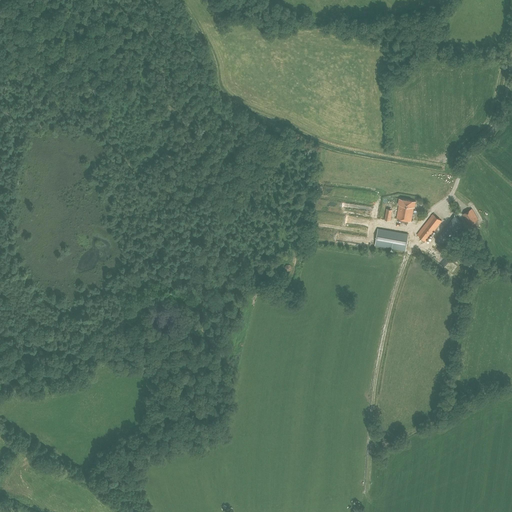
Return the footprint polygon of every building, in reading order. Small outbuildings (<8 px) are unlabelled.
[(414,207),(416,201),(399,198),(398,205),(399,205),(397,219),(411,221),(414,207)] [(391,221),(392,209),(386,209),(384,220),(391,221)] [(469,225),(478,219),(472,209),(463,214),(469,225)] [(426,241),(442,221),(433,214),(417,234),(426,241)] [(444,246),(463,222),(455,215),(436,240),(444,246)] [(408,234),(403,233),(378,228),(375,245),(400,250),(400,249),(405,250),(408,234)]
